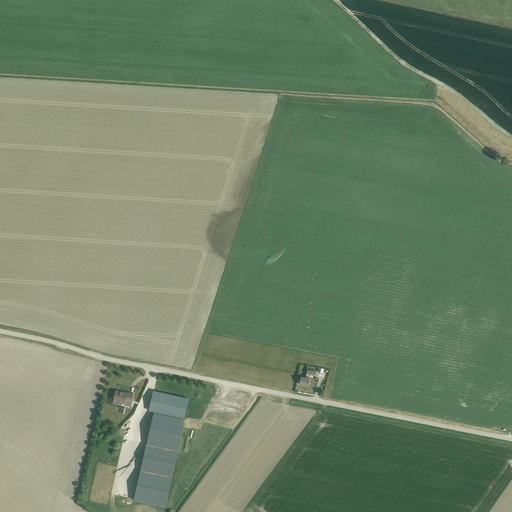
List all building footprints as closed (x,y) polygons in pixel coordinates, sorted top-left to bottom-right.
[(315,375),(316,371),(307,370),(305,377),(300,377),(299,384),(308,386),(310,378),(309,377),(309,374),(315,375)] [(131,402),(133,393),(128,392),(127,393),(115,390),(113,399),(119,401),(118,402),(125,403),(126,401),(131,402)] [(176,451),(188,398),(154,391),(150,410),(154,411),(147,445),(176,451)] [(171,475),(176,452),(146,446),(141,469),(171,475)] [(167,507),(173,477),(143,471),(137,501),(167,507)]
